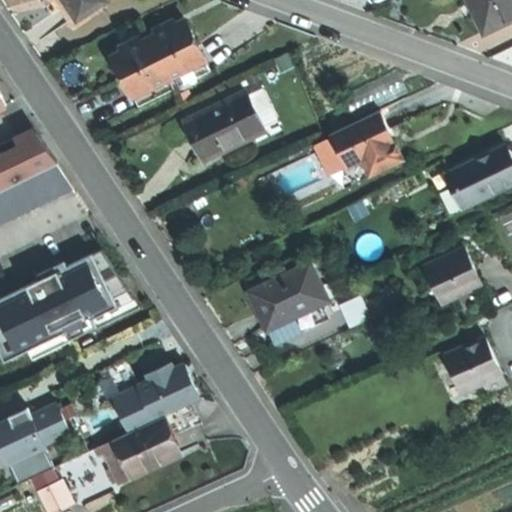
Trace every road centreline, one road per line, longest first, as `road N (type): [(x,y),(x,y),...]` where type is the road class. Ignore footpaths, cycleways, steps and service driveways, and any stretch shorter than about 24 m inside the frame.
road 1 (secondary): [(293,470),(0,35)]
road 2 (residential): [(278,0),(511,89)]
